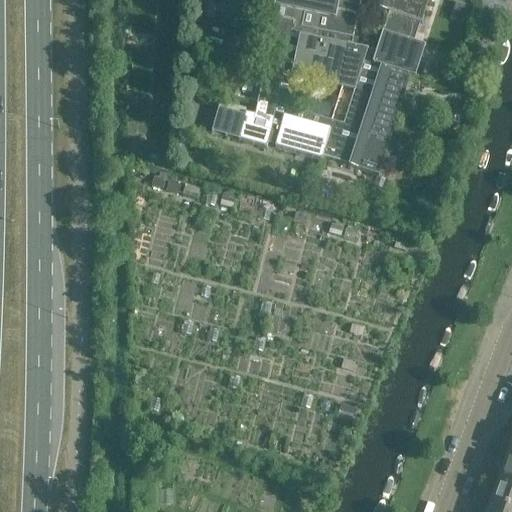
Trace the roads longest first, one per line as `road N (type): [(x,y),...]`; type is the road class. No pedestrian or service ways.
road 1 (primary): [(34,511),(36,0)]
road 2 (residential): [(451,511),(511,344)]
